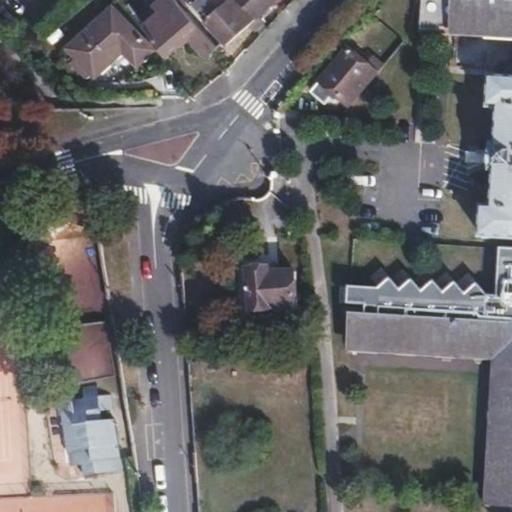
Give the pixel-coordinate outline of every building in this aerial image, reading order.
[(160,0),(140,20),(164,60),(184,41),(205,64),(218,51),(182,13),(173,0),(160,0)] [(200,16),(216,0),(189,0),(187,3),(200,16)] [(228,45),(254,19),(239,5),(235,0),(224,0),(204,20),(228,45)] [(235,0),(239,5),(254,19),(273,0),(235,0)] [(362,295),(361,308),(353,307),(352,315),(342,314),(341,340),(372,342),(373,336),(393,337),(393,343),(410,344),(410,339),(431,341),(431,346),(449,347),(450,342),(470,343),(469,348),(489,349),(488,366),(493,367),(492,387),(487,387),(485,407),(490,407),(490,425),(484,425),(484,433),(483,444),(488,445),(487,463),(481,463),(478,497),(503,499),(504,487),(511,488),(511,0),(459,0),(458,21),(448,21),(448,30),(487,33),(488,26),(506,28),(506,33),(511,33),(511,74),(488,73),(487,102),(496,103),(493,137),(491,137),(488,164),(491,165),(489,199),(480,199),(478,230),(511,232),(511,240),(496,240),(492,287),(482,286),(472,276),(462,284),(450,273),(440,282),(429,271),(417,281),(409,269),(395,281),(385,269),(373,280),(344,277),(343,294),(362,295)] [(109,5),(65,44),(92,73),(136,34),(109,5)] [(347,108),(376,76),(346,51),(309,94),(324,107),(334,97),(347,108)] [(14,208),(0,212),(0,223),(3,233),(20,229),(14,208)] [(44,250),(88,253),(89,227),(46,224),(44,250)] [(296,305),(294,269),(267,270),(267,265),(248,266),(250,307),(296,305)] [(71,327),(81,378),(110,373),(100,322),(71,327)] [(113,409),(112,396),(96,397),(95,386),(83,387),(84,400),(72,400),(71,388),(60,390),(67,463),(80,462),(82,476),(119,472),(114,422),(100,424),(99,410),(113,409)] [(308,498),(308,511),(318,511),(318,497),(308,498)]
